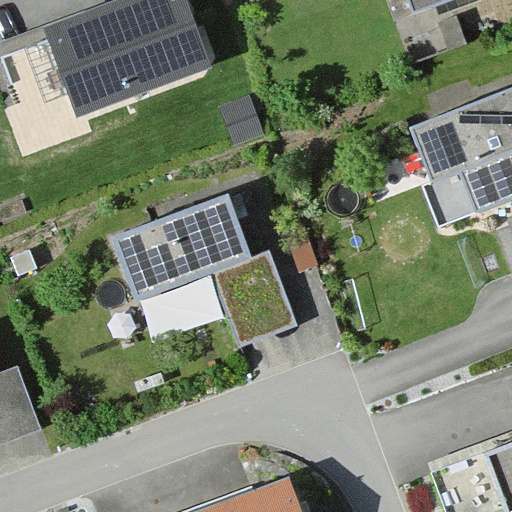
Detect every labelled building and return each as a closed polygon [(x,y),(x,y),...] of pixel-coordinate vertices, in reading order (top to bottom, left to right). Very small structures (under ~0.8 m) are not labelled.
[(141,0),(35,44),(72,132),(206,75),(174,0),(141,0)] [(387,0),(395,24),(465,0),(387,0)] [(511,97),(389,150),(428,242),(511,206),(511,97)] [(100,253),(123,313),(235,271),(213,211),(100,253)] [(0,450),(43,435),(21,376),(0,383),(0,450)] [(511,442),(502,447),(511,473),(511,442)] [(278,511),(271,492),(219,511),(278,511)]
